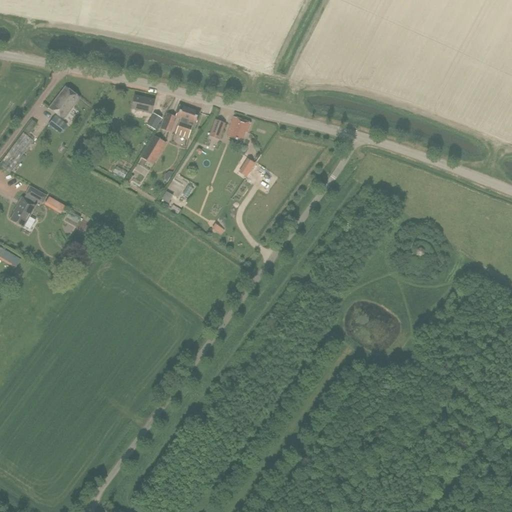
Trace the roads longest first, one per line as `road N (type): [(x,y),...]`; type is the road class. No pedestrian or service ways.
road 1 (unclassified): [(82,511),(360,137)]
road 2 (tertiary): [(360,137),(0,54)]
road 3 (tertiary): [(511,193),(360,137)]
